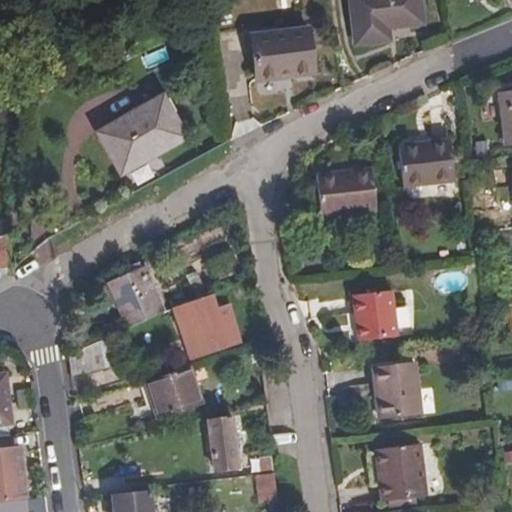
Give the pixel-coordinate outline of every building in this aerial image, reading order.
[(391,19),(424,15),(423,0),(353,0),(356,34),(392,30),(391,19)] [(259,77),(316,71),(312,28),(255,34),(259,77)] [(0,112),(11,113),(11,85),(0,84),(0,112)] [(508,141),(511,140),(511,91),(503,92),(508,141)] [(118,164),(184,132),(168,99),(101,131),(118,164)] [(405,184),(457,178),(451,138),(400,143),(405,184)] [(324,211),(378,205),(373,164),(355,166),(355,170),(320,174),(324,211)] [(0,271),(11,270),(10,239),(0,241),(0,271)] [(211,288),(230,279),(222,261),(203,269),(211,288)] [(135,328),(168,314),(149,270),(116,284),(135,328)] [(360,339),(400,334),(395,288),(356,292),(360,339)] [(190,361),(243,342),(231,306),(217,311),(212,296),(173,312),(190,361)] [(114,336),(72,355),(74,378),(122,359),(114,336)] [(424,414),(418,360),(375,365),(382,419),(424,414)] [(205,404),(193,367),(149,382),(162,418),(205,404)] [(0,434),(15,433),(8,377),(0,377),(0,434)] [(238,469),(231,419),(210,422),(216,471),(238,469)] [(0,511),(25,511),(30,511),(19,432),(15,433),(0,434),(0,511)] [(382,497),(426,493),(421,442),(376,448),(382,497)] [(275,473),(272,456),(262,457),(264,475),(275,473)] [(113,475),(115,494),(140,491),(138,472),(113,475)] [(275,473),(264,475),(267,499),(278,498),(275,473)] [(115,511),(154,511),(152,492),(114,497),(115,511)]
